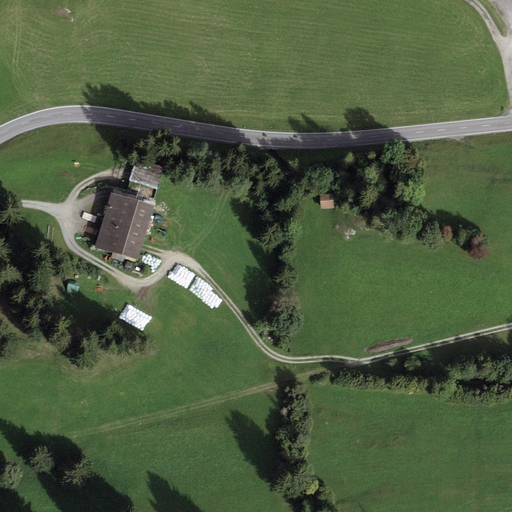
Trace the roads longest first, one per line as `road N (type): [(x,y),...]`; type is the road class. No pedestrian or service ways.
road 1 (track): [(511,329),(384,358),(293,360),(271,350),(216,277),(187,267),(130,283),(62,223),(25,205),(0,204)]
road 2 (tertiary): [(0,137),(53,117),(317,141),(511,124)]
